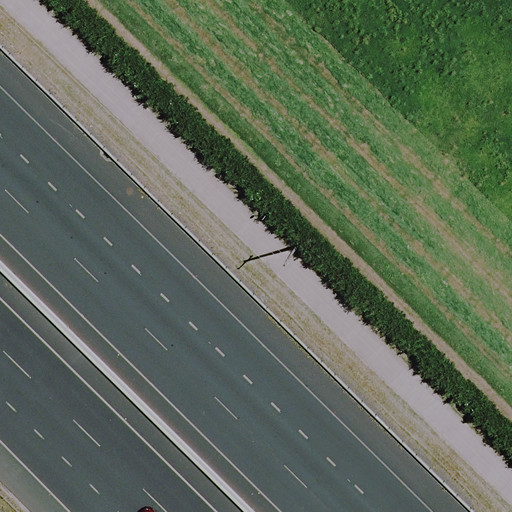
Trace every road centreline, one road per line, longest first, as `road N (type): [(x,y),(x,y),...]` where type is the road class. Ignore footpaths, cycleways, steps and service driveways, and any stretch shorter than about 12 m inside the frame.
road 1 (motorway): [(0,184),(333,511)]
road 2 (motorway): [(165,511),(0,348)]
road 3 (motorway): [(107,511),(0,382)]
